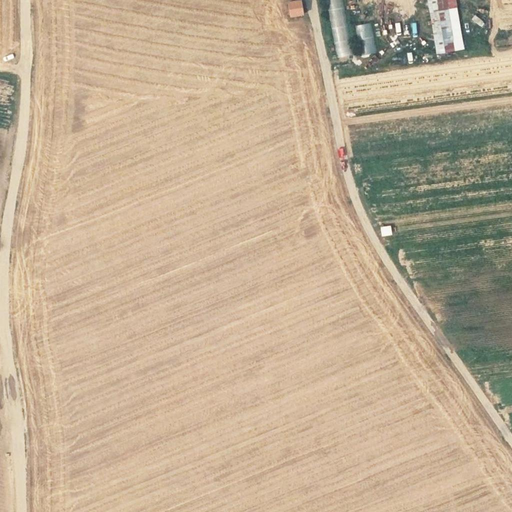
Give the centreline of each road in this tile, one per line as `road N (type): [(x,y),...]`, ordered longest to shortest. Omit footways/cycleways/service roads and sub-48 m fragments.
road 1 (unclassified): [(25,0),(25,98),(4,271),(22,511)]
road 2 (track): [(511,441),(362,214),(310,0)]
